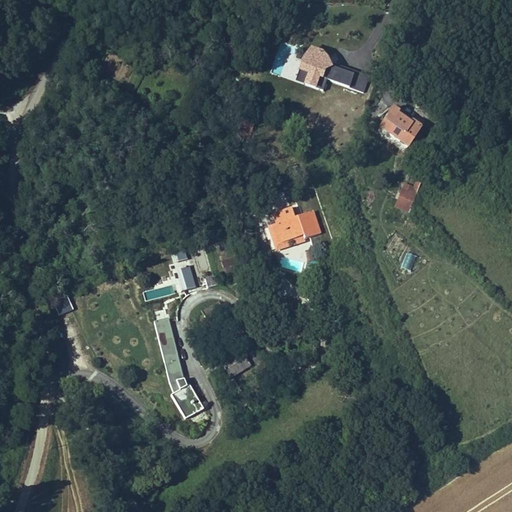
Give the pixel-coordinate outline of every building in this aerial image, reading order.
[(366,92),(373,75),(339,62),(340,58),(337,53),(333,55),(331,52),(315,46),(311,59),(307,57),(298,79),(325,88),(330,78),(366,92)] [(392,109),(380,128),(407,147),(420,128),(412,122),(410,124),(397,116),(399,113),(392,109)] [(397,116),(410,124),(412,122),(399,113),(397,116)] [(418,114),(412,122),(420,128),(426,119),(418,114)] [(255,122),(243,118),(239,129),(251,135),(255,122)] [(249,140),(251,135),(239,129),(237,135),(249,140)] [(402,189),(395,207),(409,212),(415,197),(416,194),(412,192),(406,190),(402,189)] [(279,208),(288,205),(284,192),(275,195),(279,208)] [(277,224),(271,226),(278,245),(303,236),(304,239),(320,234),(313,212),(297,217),(294,207),(273,214),(277,224)] [(278,245),(271,226),(268,227),(276,250),(298,243),(304,240),(304,239),(303,236),(278,245)] [(238,275),(224,231),(217,233),(231,277),(238,275)] [(195,288),(184,249),(172,252),(183,292),(195,288)] [(314,250),(307,252),(309,261),(316,259),(314,250)] [(215,276),(205,279),(208,288),(218,285),(215,276)] [(145,299),(174,296),(173,285),(144,288),(145,299)] [(68,296),(53,302),(59,315),(73,309),(68,296)] [(203,316),(197,321),(222,359),(229,354),(207,320),(224,310),(219,302),(201,314),(203,316)] [(241,351),(221,365),(229,376),(223,380),(242,409),(248,405),(251,410),(276,394),(274,391),(281,387),(252,344),(232,313),(226,317),(246,349),(271,387),(247,403),(231,378),(251,365),(241,351)] [(168,319),(154,322),(169,385),(173,395),(186,387),(184,383),(183,381),(168,319)] [(305,321),(290,326),(293,334),(308,330),(305,321)] [(309,333),(308,330),(293,334),(294,338),(309,333)] [(173,395),(170,397),(185,420),(203,410),(189,385),(186,387),(173,395)]
